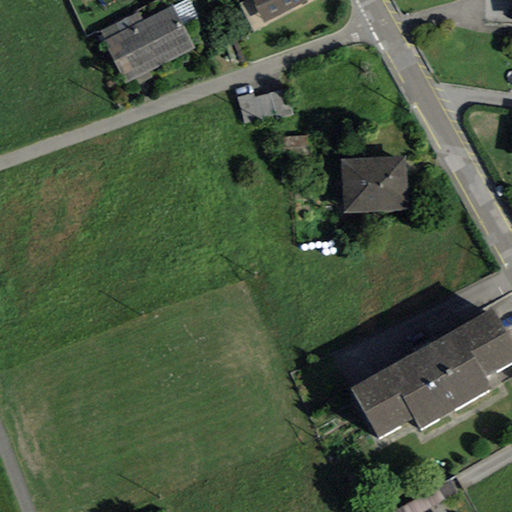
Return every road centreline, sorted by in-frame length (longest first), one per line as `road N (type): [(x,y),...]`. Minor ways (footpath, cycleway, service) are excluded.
road 1 (residential): [(381,20),(0,160)]
road 2 (residential): [(511,249),(381,20)]
